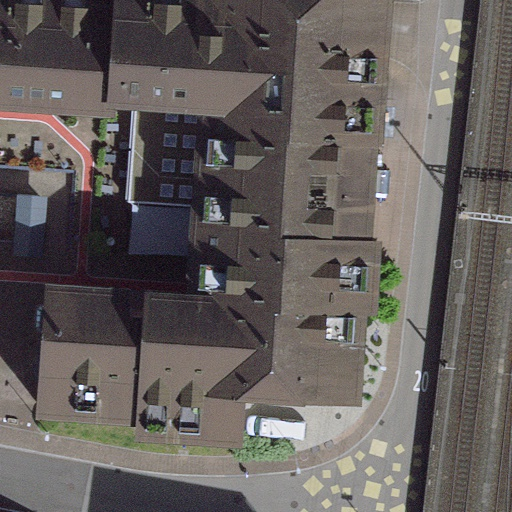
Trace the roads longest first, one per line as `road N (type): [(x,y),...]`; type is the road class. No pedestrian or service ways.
road 1 (residential): [(456,0),(392,511)]
road 2 (residential): [(289,511),(0,473)]
